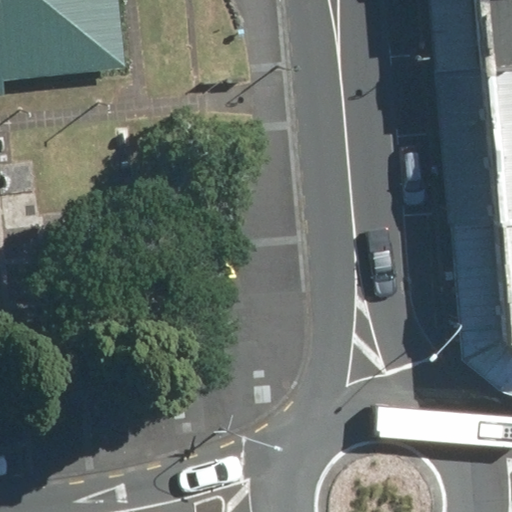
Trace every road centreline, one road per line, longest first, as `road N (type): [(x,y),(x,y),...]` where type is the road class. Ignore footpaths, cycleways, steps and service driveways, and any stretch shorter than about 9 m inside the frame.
road 1 (tertiary): [(319,427),(342,93)]
road 2 (tertiary): [(342,93),(406,413)]
road 3 (secondary): [(43,511),(243,457),(296,452)]
